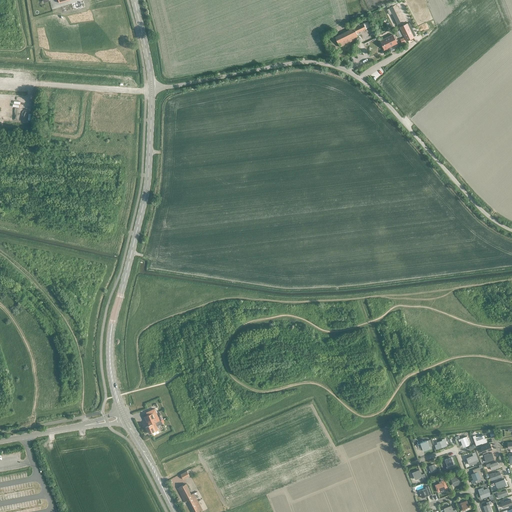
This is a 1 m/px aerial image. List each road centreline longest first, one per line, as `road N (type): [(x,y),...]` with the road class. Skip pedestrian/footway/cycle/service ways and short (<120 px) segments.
road 1 (unclassified): [(511,230),(477,206),(380,96),(341,68),(305,62),(151,89)]
road 2 (secondary): [(122,412),(109,342),(143,203),(151,89)]
road 3 (unknown): [(84,417),(75,337),(51,296),(0,249)]
